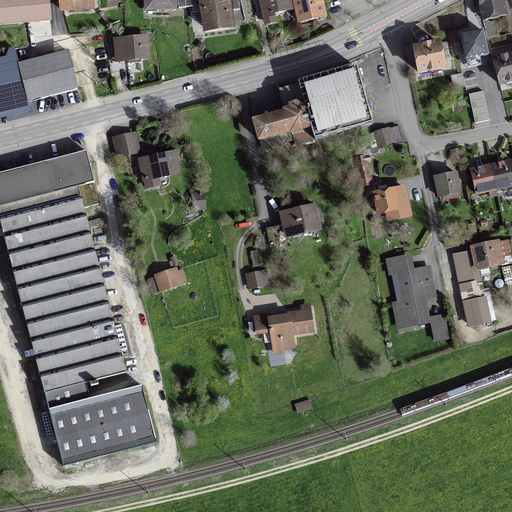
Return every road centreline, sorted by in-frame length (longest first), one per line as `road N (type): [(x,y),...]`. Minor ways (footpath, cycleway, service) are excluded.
road 1 (primary): [(430,0),(289,67),(0,140)]
road 2 (track): [(511,390),(269,474),(109,511)]
